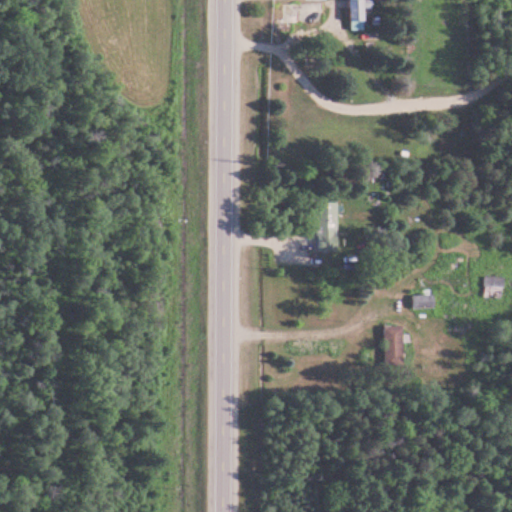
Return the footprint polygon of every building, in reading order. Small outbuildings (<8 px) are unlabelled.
[(364,22),(364,12),(371,12),(371,0),(348,0),(348,22),(364,22)] [(338,202),(317,202),(317,253),(338,253),(338,202)] [(485,298),(506,299),(506,278),(485,277),(485,298)] [(412,309),(435,309),(435,295),(412,295),(412,309)] [(384,326),(384,366),(403,366),(403,326),(384,326)]
